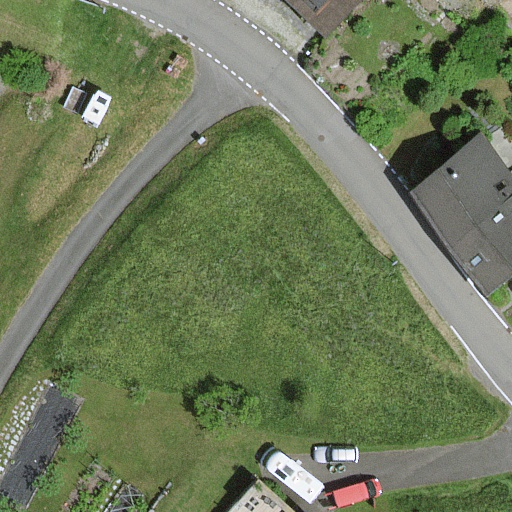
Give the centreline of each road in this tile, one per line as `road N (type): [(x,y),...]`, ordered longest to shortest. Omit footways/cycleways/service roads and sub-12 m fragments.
road 1 (residential): [(511,363),(338,139),(256,57)]
road 2 (residential): [(256,57),(108,205),(0,357)]
